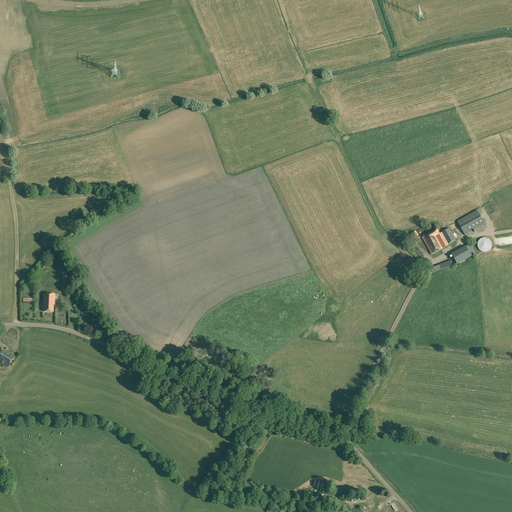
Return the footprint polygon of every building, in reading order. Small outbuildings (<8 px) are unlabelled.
[(457,221),(465,236),(485,224),(477,210),(457,221)] [(422,238),(431,254),(449,245),(448,244),(455,240),(449,228),(439,234),(437,230),(422,238)] [(483,252),(485,252),(487,252),(489,251),(491,249),(492,247),(492,244),(491,242),(490,240),(487,238),(485,238),(482,238),(480,240),(478,242),(477,245),(478,247),(478,248),(479,250),(481,251),(483,252)] [(451,254),(457,265),(472,257),(471,256),(476,253),(471,244),(466,247),(465,246),(451,254)] [(431,273),(453,265),(451,260),(429,269),(431,273)] [(62,280),(65,287),(72,284),(71,282),(69,283),(68,280),(70,280),(67,275),(68,274),(67,272),(62,274),(63,276),(61,277),(62,280)] [(44,312),(53,312),(53,304),(54,304),(55,294),(43,294),(43,304),(44,304),(44,312)] [(80,306),(83,310),(88,307),(86,305),(89,303),(87,301),(80,306)] [(3,364),(8,367),(14,357),(10,354),(9,355),(2,350),(0,353),(0,360),(4,363),(3,364)] [(375,499),(369,503),(373,510),(379,507),(375,499)]
